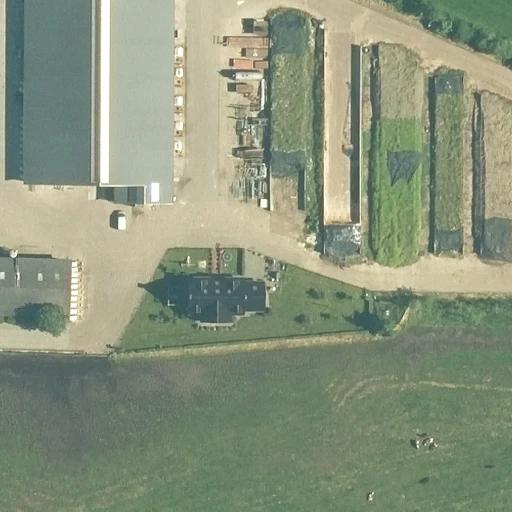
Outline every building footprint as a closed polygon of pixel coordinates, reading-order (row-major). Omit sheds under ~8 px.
[(26,0),(25,185),(113,186),(113,205),(170,206),(170,184),(166,184),(167,0),(26,0)] [(324,35),(323,156),(352,156),(354,36),(324,35)] [(177,91),(185,115),(195,112),(187,88),(177,91)] [(267,120),(267,216),(298,216),(298,120),(267,120)] [(496,183),(511,187),(511,185),(511,126),(509,126),(496,183)] [(503,204),(507,189),(492,186),(488,200),(503,204)] [(448,205),(448,226),(456,226),(456,205),(448,205)] [(382,256),(407,257),(408,220),(383,219),(382,256)] [(0,316),(66,318),(67,263),(0,260),(0,316)] [(242,283),(186,282),(186,315),(201,315),(201,325),(227,325),(227,315),(242,315),(242,310),(248,310),(248,313),(262,313),(262,286),(242,286),(242,283)]
